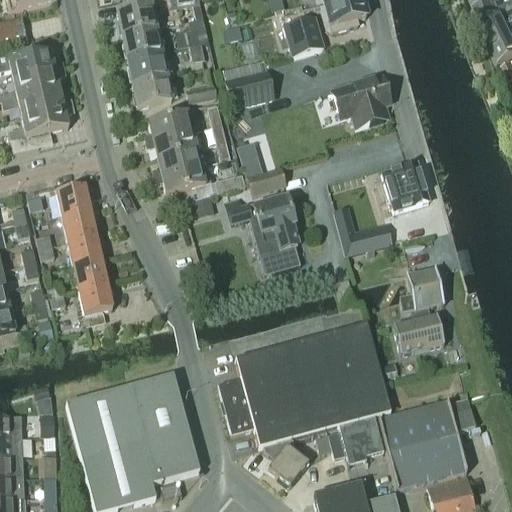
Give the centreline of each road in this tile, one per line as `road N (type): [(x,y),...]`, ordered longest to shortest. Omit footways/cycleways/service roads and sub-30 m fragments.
road 1 (residential): [(226,484),(178,323),(108,161)]
road 2 (residential): [(108,161),(74,0)]
road 3 (residential): [(411,151),(369,0)]
